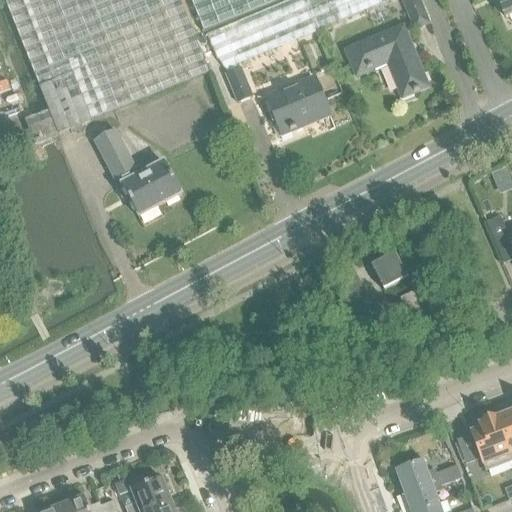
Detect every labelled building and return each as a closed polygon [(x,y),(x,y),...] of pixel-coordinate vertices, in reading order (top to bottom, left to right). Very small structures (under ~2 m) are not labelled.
[(3,0),(40,91),(75,78),(92,122),(210,75),(179,0),(3,0)] [(190,0),(204,34),(287,0),(190,0)] [(295,0),(255,17),(208,37),(222,72),(397,0),(295,0)] [(415,32),(430,26),(418,0),(412,0),(403,4),(415,32)] [(511,0),(497,0),(505,17),(507,21),(511,18),(511,0)] [(413,96),(429,89),(404,28),(347,51),(358,78),(389,65),(400,92),(397,93),(401,103),(414,98),(413,96)] [(238,105),(254,99),(241,70),(226,76),(238,105)] [(92,123),(92,122),(75,78),(40,91),(49,112),(24,121),(34,146),(92,123)] [(289,133),(330,116),(315,79),(267,99),(280,128),(275,130),(281,142),(291,138),(289,133)] [(140,218),(182,197),(166,165),(145,176),(141,168),(136,170),(116,132),(96,142),(124,198),(128,196),(140,218)] [(511,239),(509,240),(500,219),(486,224),(502,263),(511,258),(511,239)] [(407,237),(412,247),(430,238),(424,228),(407,237)] [(397,258),(374,270),(387,294),(410,282),(397,258)] [(354,329),(377,317),(351,267),(328,278),(354,329)] [(418,293),(403,301),(410,315),(425,307),(418,293)] [(511,413),(495,420),(511,463),(511,413)] [(473,439),(460,444),(468,464),(480,459),(486,473),(511,463),(495,420),(479,426),(481,431),(471,434),(473,439)] [(423,463),(396,473),(405,496),(431,486),(431,484),(438,481),(436,476),(435,472),(427,475),(423,463)] [(454,468),(436,476),(438,481),(456,474),(454,468)] [(456,474),(438,481),(441,487),(459,480),(456,474)] [(143,477),(115,488),(120,499),(132,494),(136,506),(126,510),(126,511),(150,511),(171,504),(162,481),(147,487),(143,477)] [(431,486),(405,496),(410,511),(427,511),(439,508),(435,496),(443,493),(441,487),(438,481),(431,484),(431,486)] [(88,511),(84,500),(61,509),(62,511),(101,511),(100,509),(92,511),(88,511)]
